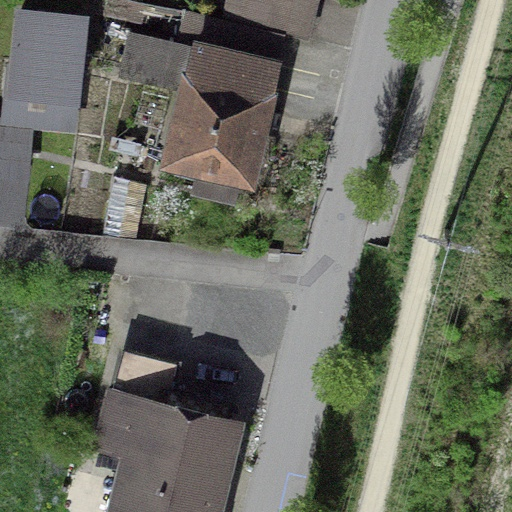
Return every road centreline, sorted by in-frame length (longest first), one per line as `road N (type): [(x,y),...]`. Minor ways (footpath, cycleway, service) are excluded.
road 1 (track): [(486,0),(362,511)]
road 2 (residential): [(396,0),(275,511)]
